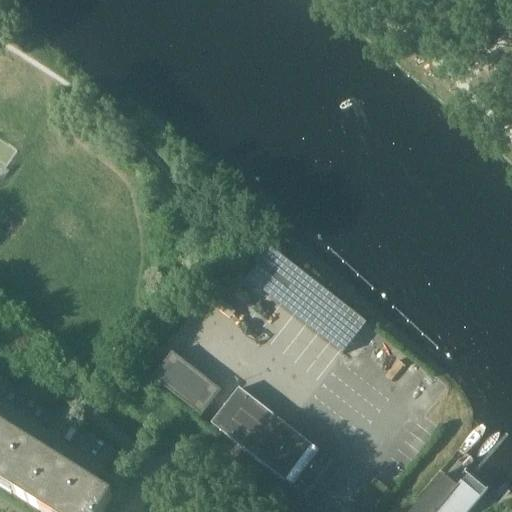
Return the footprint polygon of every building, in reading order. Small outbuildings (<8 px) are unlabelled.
[(202,418),(221,393),(172,354),(153,380),(202,418)] [(285,483),(305,498),(333,463),(313,447),(239,389),(211,425),(285,483)] [(0,485),(42,511),(102,511),(112,497),(0,426),(0,485)] [(439,511),(459,489),(458,488),(442,476),(412,511),(439,511)] [(462,483),(458,488),(459,489),(439,511),(471,511),(489,491),(487,490),(480,499),(462,483)]
